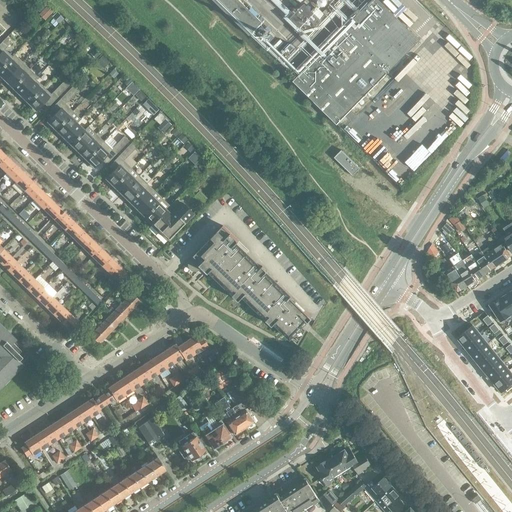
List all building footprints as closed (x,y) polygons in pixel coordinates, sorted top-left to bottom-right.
[(262,22),(239,0),(212,0),(249,36),(262,22)] [(419,40),(377,0),(373,0),(294,81),(337,124),(387,73),(386,73),(419,40)] [(411,25),(419,17),(400,0),(384,0),(389,5),(392,2),(400,10),(398,12),(411,25)] [(304,4),(291,18),(308,35),(321,21),(304,4)] [(47,5),(38,14),(45,21),(54,12),(47,5)] [(56,12),(52,17),(60,24),(64,19),(56,12)] [(11,43),(6,38),(7,39),(3,43),(7,47),(11,43)] [(0,69),(12,57),(5,49),(7,47),(3,43),(2,42),(0,43),(0,69)] [(5,80),(22,62),(14,54),(12,57),(0,69),(0,78),(1,79),(2,78),(5,80)] [(99,63),(96,66),(100,70),(103,67),(104,68),(110,63),(103,56),(97,61),(99,63)] [(11,89),(30,70),(22,62),(5,80),(7,82),(5,84),(11,89)] [(114,69),(109,74),(114,78),(118,73),(114,69)] [(20,95),(35,79),(38,77),(30,70),(11,89),(16,94),(18,93),(20,95)] [(60,70),(55,75),(59,80),(64,75),(60,70)] [(26,104),(43,87),(35,79),(20,95),(22,97),(21,99),(26,104)] [(66,79),(61,84),(66,88),(65,87),(69,83),(70,84),(66,79)] [(132,82),(126,88),(133,96),(139,90),(132,82)] [(66,88),(61,84),(57,88),(62,93),(62,92),(61,92),(65,88),(66,88)] [(69,91),(73,95),(78,91),(73,86),(72,86),(73,87),(70,92),(69,91)] [(57,96),(53,92),(51,94),(43,87),(26,104),(34,112),(44,102),(48,107),(58,97),(57,96)] [(62,93),(57,88),(53,92),(57,96),(61,92),(62,93)] [(73,95),(69,91),(68,91),(69,92),(65,96),(64,95),(69,100),(73,95)] [(140,91),(136,96),(141,101),(146,97),(140,91)] [(65,104),(69,100),(64,95),(65,96),(61,100),(65,104)] [(65,104),(61,100),(60,99),(51,109),(55,113),(46,123),(54,131),(73,111),(65,104)] [(63,137),(80,119),(73,111),(54,131),(59,136),(61,135),(63,137)] [(69,146),(84,130),(77,124),(81,119),(80,119),(63,137),(65,139),(64,141),(69,146)] [(166,119),(157,128),(163,133),(171,125),(166,119)] [(78,152),(96,134),(88,126),(84,130),(69,146),(75,151),(76,150),(78,152)] [(130,126),(125,131),(133,139),(138,134),(130,126)] [(175,128),(171,132),(176,137),(180,133),(175,128)] [(85,161),(104,142),(96,134),(78,152),(81,154),(79,156),(85,161)] [(181,134),(178,138),(184,144),(188,140),(181,134)] [(124,136),(120,140),(124,145),(124,144),(127,140),(129,141),(124,136)] [(124,145),(120,140),(115,145),(120,149),(119,149),(123,145),(124,145)] [(115,153),(111,149),(104,142),(85,161),(93,169),(102,159),(107,164),(116,154),(115,153)] [(188,142),(184,146),(190,152),(194,148),(188,142)] [(127,147),(132,152),(136,148),(131,143),(132,144),(128,148),(127,147)] [(426,144),(407,163),(414,170),(433,151),(426,144)] [(120,149),(115,145),(111,149),(115,153),(119,149),(120,150),(120,149)] [(123,152),(128,157),(132,152),(127,147),(126,148),(128,149),(124,153),(123,152)] [(341,149),(334,157),(352,176),(360,168),(341,149)] [(195,152),(188,158),(195,164),(201,158),(195,152)] [(5,156),(0,161),(0,166),(7,173),(14,165),(5,156)] [(114,170),(104,180),(112,188),(131,168),(123,161),(120,157),(118,156),(109,166),(114,170)] [(7,173),(3,176),(7,180),(10,177),(16,181),(23,173),(14,165),(7,173)] [(131,168),(112,188),(118,193),(119,192),(121,194),(139,176),(131,168)] [(139,176),(121,194),(124,196),(122,197),(128,203),(147,183),(146,183),(150,179),(143,172),(139,176)] [(23,173),(16,181),(17,183),(25,190),(33,182),(23,173)] [(33,182),(25,190),(34,199),(42,191),(33,182)] [(147,183),(128,203),(133,208),(135,207),(137,209),(154,191),(147,183)] [(492,190),(489,193),(494,201),(498,199),(492,190)] [(42,191),(34,199),(43,208),(51,200),(42,191)] [(154,191),(137,209),(139,211),(138,213),(143,218),(162,198),(154,191)] [(193,197),(201,205),(208,199),(199,191),(193,197)] [(483,195),(477,198),(484,208),(489,205),(483,195)] [(162,198),(143,218),(149,223),(150,222),(152,224),(150,225),(151,225),(176,199),(169,206),(162,198)] [(176,199),(151,225),(167,241),(193,214),(182,203),(181,204),(176,199)] [(51,200),(43,208),(52,217),(55,214),(57,215),(59,215),(60,216),(64,213),(60,209),(51,200)] [(11,213),(7,209),(3,213),(7,217),(11,213)] [(24,209),(19,214),(25,220),(30,216),(24,209)] [(12,222),(16,218),(11,213),(7,217),(12,222)] [(55,214),(52,217),(56,221),(65,230),(73,222),(64,213),(60,216),(59,215),(57,215),(55,214)] [(455,214),(449,220),(454,226),(455,225),(461,221),(455,214)] [(20,222),(16,218),(12,222),(16,226),(20,222)] [(461,221),(455,225),(460,232),(466,229),(461,221)] [(25,226),(20,222),(16,226),(21,230),(25,226)] [(73,222),(65,230),(74,238),(82,230),(73,222)] [(447,223),(442,229),(449,235),(454,229),(447,223)] [(511,230),(508,225),(503,228),(509,236),(504,240),(511,251),(511,230)] [(29,231),(25,226),(21,230),(25,235),(29,231)] [(233,247),(236,244),(239,241),(223,226),(214,235),(216,238),(213,241),(210,239),(190,259),(190,260),(189,262),(188,265),(189,267),(190,269),(193,271),(195,271),(198,271),(200,269),(201,269),(202,268),(209,274),(210,272),(215,277),(218,274),(227,282),(224,285),(230,291),(233,288),(237,292),(233,295),(239,301),(244,297),(249,302),(252,299),(260,307),(257,310),(263,316),(266,313),(270,317),(267,321),(273,326),(275,324),(280,329),(283,326),(287,330),(284,333),(291,339),(293,336),(299,342),(306,330),(302,327),(307,321),(308,322),(312,318),(304,311),(304,312),(302,314),(233,247)] [(495,227),(491,230),(495,237),(500,234),(495,227)] [(82,230),(74,238),(83,247),(91,239),(82,230)] [(30,239),(34,235),(29,231),(25,235),(30,239)] [(439,249),(449,241),(443,234),(434,243),(439,249)] [(34,243),(38,240),(34,235),(30,239),(34,243)] [(91,239),(83,247),(92,256),(100,248),(91,239)] [(43,244),(38,240),(34,243),(39,248),(43,244)] [(500,240),(483,252),(494,268),(502,262),(511,257),(511,256),(510,255),(501,241),(500,240)] [(433,243),(427,253),(431,259),(440,252),(433,243)] [(47,248),(43,244),(39,248),(43,252),(47,248)] [(48,257),(52,253),(47,248),(43,252),(48,257)] [(100,248),(92,256),(101,265),(109,257),(100,248)] [(2,249),(0,250),(0,262),(4,266),(8,270),(12,267),(10,265),(10,263),(9,261),(12,258),(2,249)] [(482,251),(473,257),(485,274),(494,268),(483,252),(482,251)] [(56,257),(52,253),(48,257),(52,261),(56,257)] [(458,253),(450,258),(454,266),(467,286),(476,280),(463,260),(458,253)] [(472,255),(463,260),(476,280),(485,274),(473,257),(472,255)] [(61,261),(56,257),(52,261),(57,265),(61,261)] [(109,257),(101,265),(110,274),(118,266),(109,257)] [(12,267),(8,270),(16,277),(17,279),(25,271),(16,262),(12,258),(9,261),(10,263),(10,265),(12,267)] [(65,266),(61,261),(57,265),(62,270),(65,266)] [(70,270),(65,266),(62,270),(66,274),(70,270)] [(118,266),(110,274),(120,283),(127,274),(118,266)] [(454,266),(445,272),(448,276),(458,292),(467,286),(454,266)] [(74,275),(70,270),(66,274),(71,278),(74,275)] [(25,271),(17,279),(26,288),(34,280),(25,271)] [(79,279),(74,275),(71,278),(75,283),(79,279)] [(83,283),(79,279),(75,283),(80,287),(83,283)] [(34,280),(26,288),(35,297),(43,288),(34,280)] [(84,292),(88,288),(83,283),(80,287),(84,292)] [(43,288),(35,297),(44,305),(52,297),(43,288)] [(89,296),(92,292),(88,288),(84,292),(89,296)] [(97,296),(92,292),(89,296),(93,300),(97,296)] [(131,293),(121,304),(130,312),(140,301),(131,293)] [(500,299),(499,299),(510,315),(511,314),(511,301),(507,294),(500,299)] [(101,301),(97,296),(93,300),(98,305),(101,301)] [(52,297),(44,305),(53,314),(61,306),(52,297)] [(499,299),(490,305),(502,323),(511,317),(510,315),(499,299),(500,299),(499,299)] [(119,323),(130,312),(121,304),(114,311),(112,309),(109,312),(119,323)] [(61,306),(53,314),(62,323),(70,315),(61,306)] [(109,333),(119,323),(109,312),(106,316),(108,318),(100,325),(109,333)] [(70,315),(62,323),(71,332),(79,324),(70,315)] [(99,344),(109,333),(100,325),(98,323),(95,326),(97,328),(90,336),(99,344)] [(0,387),(9,378),(7,376),(14,369),(17,371),(23,365),(19,361),(22,358),(19,354),(22,351),(5,335),(8,333),(0,325),(0,387)] [(463,334),(456,339),(461,344),(462,343),(465,346),(463,348),(464,348),(480,335),(473,326),(468,329),(462,334),(463,334)] [(480,335),(464,348),(468,353),(469,352),(472,355),(471,356),(471,357),(488,344),(480,335)] [(194,336),(185,341),(194,355),(207,346),(202,338),(197,341),(194,336)] [(194,355),(185,341),(177,347),(184,357),(183,358),(185,361),(194,355)] [(184,357),(177,347),(175,344),(167,350),(175,363),(183,358),(184,357)] [(488,344),(471,357),(475,362),(476,361),(479,364),(478,365),(478,366),(495,353),(488,344)] [(175,363),(167,350),(158,355),(167,368),(175,363)] [(495,353),(478,366),(482,371),(484,370),(486,373),(485,374),(485,375),(502,361),(495,353)] [(167,368),(158,355),(150,361),(158,374),(167,368)] [(243,360),(238,357),(233,363),(238,367),(243,360)] [(206,358),(200,362),(203,367),(209,364),(206,358)] [(158,374),(150,361),(141,366),(150,379),(158,374)] [(502,361),(485,375),(489,380),(491,379),(493,382),(492,383),(493,384),(509,370),(502,361)] [(150,379),(141,366),(133,372),(142,385),(150,379)] [(194,367),(191,369),(195,377),(199,374),(194,367)] [(210,375),(216,385),(230,377),(224,367),(210,375)] [(195,377),(191,369),(187,372),(192,379),(195,377)] [(511,373),(509,370),(493,384),(497,389),(498,388),(501,392),(503,394),(511,387),(511,373)] [(142,385),(133,372),(124,377),(133,390),(142,385)] [(176,375),(173,377),(177,385),(181,382),(176,375)] [(133,390),(124,377),(116,382),(125,396),(133,390)] [(177,385),(173,377),(169,379),(174,387),(177,385)] [(125,396),(116,382),(107,388),(109,391),(103,395),(108,403),(114,399),(116,402),(125,396)] [(159,386),(156,388),(161,396),(164,393),(159,386)] [(161,396),(156,388),(152,390),(157,398),(161,396)] [(245,389),(239,393),(243,398),(248,394),(245,389)] [(180,395),(172,402),(180,411),(188,405),(180,395)] [(226,402),(231,409),(244,428),(253,422),(249,416),(254,413),(245,400),(242,402),(237,395),(226,402)] [(100,397),(99,397),(93,401),(92,399),(83,404),(92,417),(100,412),(98,409),(105,405),(104,405),(99,397),(100,397)] [(142,397),(139,399),(144,406),(147,404),(142,397)] [(231,409),(226,402),(223,398),(214,403),(226,422),(234,434),(244,428),(231,409)] [(144,406),(139,399),(135,401),(137,404),(140,409),(144,406)] [(257,402),(251,406),(257,415),(263,411),(257,402)] [(92,417),(83,404),(75,410),(83,423),(92,417)] [(83,423),(75,410),(66,415),(75,428),(83,423)] [(75,428),(66,415),(58,421),(66,434),(75,428)] [(138,427),(148,443),(153,439),(155,441),(164,435),(153,418),(138,427)] [(214,424),(211,426),(222,443),(231,437),(220,420),(216,423),(215,422),(213,424),(214,424)] [(66,434),(58,421),(49,426),(58,439),(66,434)] [(113,421),(103,428),(105,432),(116,425),(113,421)] [(222,443),(211,426),(208,421),(199,427),(213,449),(222,443)] [(58,439),(49,426),(41,432),(49,445),(58,439)] [(93,429),(89,432),(94,439),(97,437),(93,429)] [(123,431),(117,434),(121,440),(126,436),(123,431)] [(49,445),(41,432),(32,437),(41,450),(49,445)] [(94,439),(89,432),(85,434),(90,441),(94,439)] [(178,449),(182,455),(186,460),(189,458),(190,459),(204,450),(201,445),(203,443),(201,439),(198,441),(192,432),(189,434),(192,438),(181,445),(182,447),(178,449)] [(116,435),(109,439),(113,446),(120,442),(116,435)] [(41,450),(32,437),(24,443),(26,445),(21,448),(26,457),(31,453),(32,456),(41,450)] [(76,440),(72,442),(77,450),(81,448),(76,440)] [(77,450),(72,442),(68,445),(73,452),(77,450)] [(345,450),(337,455),(341,462),(343,461),(347,467),(346,468),(352,464),(358,474),(372,466),(364,454),(357,459),(350,448),(345,451),(345,450)] [(59,451),(55,453),(60,461),(64,459),(59,451)] [(60,461),(55,453),(51,456),(56,463),(60,461)] [(86,453),(82,457),(85,463),(90,460),(86,453)] [(341,462),(337,455),(329,460),(328,459),(326,460),(335,475),(346,468),(347,467),(343,461),(341,462)] [(156,475),(165,470),(157,457),(148,463),(156,475)] [(5,460),(0,462),(0,476),(11,470),(5,460)] [(335,475),(326,460),(317,466),(319,470),(318,471),(327,486),(332,483),(329,479),(335,475)] [(148,481),(156,475),(148,463),(139,469),(148,481)] [(139,487),(148,481),(139,469),(131,475),(139,487)] [(69,490),(76,486),(66,471),(59,475),(69,490)] [(130,493),(139,487),(131,475),(122,480),(130,493)] [(58,476),(51,481),(55,486),(61,482),(58,476)] [(392,484),(390,482),(388,481),(384,477),(379,482),(375,478),(366,486),(361,481),(339,500),(344,506),(365,488),(376,501),(393,486),(392,485),(392,484)] [(308,511),(305,507),(312,502),(314,505),(320,501),(309,484),(311,484),(307,479),(307,478),(305,478),(304,479),(304,480),(304,481),(304,482),(281,497),(278,493),(277,493),(276,493),(275,494),(275,495),(275,496),(263,504),(251,511),(250,510),(249,510),(248,511),(247,511),(308,511)] [(121,499),(130,493),(122,480),(113,486),(121,499)] [(347,482),(341,486),(344,491),(350,487),(347,482)] [(48,483),(42,487),(48,496),(54,492),(48,483)] [(112,504),(121,499),(113,486),(104,492),(112,504)] [(397,491),(397,490),(395,487),(394,487),(393,486),(376,501),(385,511),(400,511),(406,507),(398,498),(401,496),(397,491)] [(330,490),(320,499),(326,511),(333,504),(338,500),(330,490)] [(104,510),(112,504),(104,492),(95,498),(104,510)] [(27,493),(15,500),(21,511),(24,511),(34,507),(27,493)] [(481,496),(475,501),(479,506),(485,501),(481,496)] [(92,511),(100,511),(104,510),(95,498),(87,503),(92,511)] [(338,500),(333,504),(341,511),(345,507),(344,506),(339,500),(338,500)] [(79,511),(92,511),(87,503),(78,509),(79,511)]
